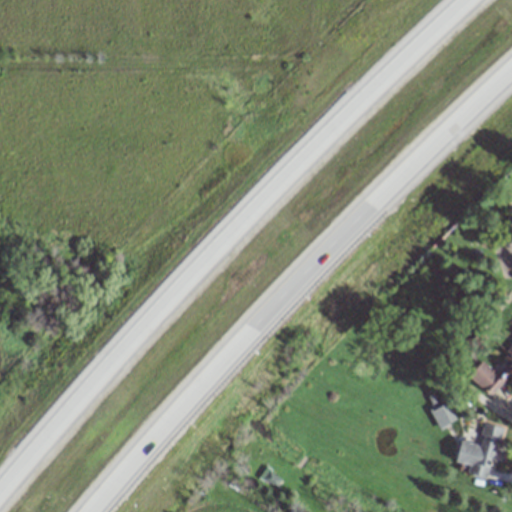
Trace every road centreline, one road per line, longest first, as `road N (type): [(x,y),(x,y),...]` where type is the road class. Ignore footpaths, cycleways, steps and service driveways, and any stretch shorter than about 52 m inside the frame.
road 1 (motorway): [(469,0),(152,296),(0,466)]
road 2 (motorway): [(107,511),(222,376),(511,92)]
